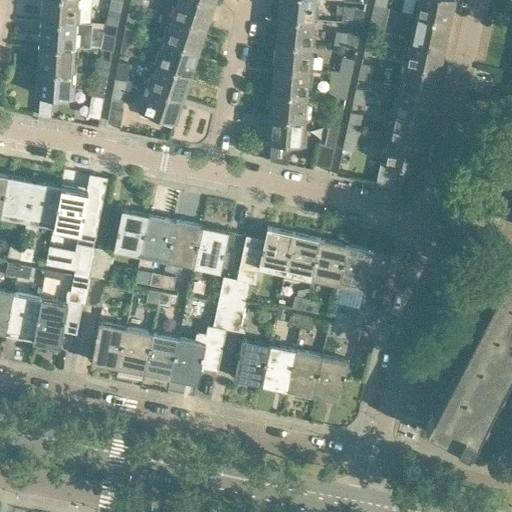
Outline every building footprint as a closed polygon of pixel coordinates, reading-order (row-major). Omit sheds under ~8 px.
[(43,0),(42,18),(79,21),(80,6),(75,6),(75,0),(43,0)] [(171,13),(175,14),(205,24),(213,0),(211,0),(179,0),(179,2),(175,0),(171,13)] [(280,0),(280,15),(311,18),(316,18),(317,6),(322,6),(322,0),(280,0)] [(402,0),(401,9),(409,11),(448,19),(452,0),(402,0)] [(384,5),(373,3),(368,28),(384,31),(390,7),(384,5)] [(342,14),(342,20),(350,21),(361,24),(365,9),(355,6),(343,5),(342,14)] [(107,22),(117,24),(120,11),(109,8),(107,22)] [(407,36),(411,37),(443,44),(448,19),(409,11),(404,35),(407,36)] [(139,14),(128,12),(125,26),(136,28),(139,14)] [(164,37),(168,38),(197,48),(205,24),(175,14),(172,25),(168,23),(164,37)] [(310,29),(311,18),(280,15),(277,40),(309,43),(313,43),(314,30),(310,29)] [(42,18),(40,43),(73,45),(78,46),(90,47),(92,22),(79,21),(42,18)] [(345,46),(356,48),(359,34),(348,32),(345,46)] [(102,48),(112,50),(115,36),(104,34),(102,48)] [(134,39),(123,37),(120,51),(131,53),(134,39)] [(402,61),(406,62),(437,68),(443,44),(411,37),(409,48),(405,47),(402,61)] [(156,60),(160,62),(190,71),(197,48),(168,38),(164,49),(160,48),(156,60)] [(376,41),(366,38),(363,52),(373,54),(376,41)] [(275,65),(311,68),(312,53),(308,53),(309,43),(277,40),(275,65)] [(40,43),(38,68),(76,70),(78,46),(73,45),(40,43)] [(342,71),(351,73),(354,59),(343,57),(340,70),(342,71)] [(97,72),(108,74),(110,60),(100,58),(97,72)] [(118,61),(116,75),(127,77),(129,64),(118,61)] [(148,83),(153,85),(182,94),(190,71),(160,62),(157,72),(152,71),(148,83)] [(432,94),(437,68),(406,62),(404,73),(399,72),(396,85),(401,86),(432,94)] [(371,65),(360,63),(357,77),(368,79),(371,65)] [(275,65),(273,89),(305,92),(309,92),(311,68),(275,65)] [(38,68),(37,94),(73,96),(74,82),(83,83),(84,71),(76,70),(38,68)] [(336,95),(345,97),(351,73),(342,71),(340,70),(332,70),(329,94),(336,95)] [(92,95),(103,97),(108,74),(97,72),(92,95)] [(122,100),(127,77),(116,75),(111,98),(122,100)] [(174,120),(182,94),(153,85),(149,97),(144,95),(139,109),(174,120)] [(427,117),(432,94),(401,86),(398,97),(394,96),(391,110),(395,111),(427,117)] [(366,90),(355,87),(352,101),(362,104),(366,90)] [(273,89),(270,113),(302,116),(307,117),(308,104),(304,103),(305,92),(273,89)] [(110,105),(107,119),(121,122),(123,108),(110,105)] [(332,105),(329,119),(340,121),(343,108),(332,105)] [(39,106),(38,114),(48,116),(49,107),(39,106)] [(350,111),(347,125),(357,127),(360,113),(350,111)] [(386,134),(390,135),(421,142),(427,117),(395,111),(393,121),(389,121),(386,134)] [(270,113),(268,140),(271,140),(269,159),(287,163),(290,142),(304,143),(306,127),(301,127),(302,116),(270,113)] [(330,166),(340,121),(329,119),(324,142),(318,141),(313,163),(329,166),(330,166)] [(357,127),(347,125),(342,147),(352,150),(357,127)] [(383,145),(380,159),(416,167),(421,142),(390,135),(388,146),(383,145)] [(2,211),(10,174),(0,171),(0,210),(2,210),(2,211)] [(36,178),(10,174),(2,211),(3,211),(29,215),(36,178)] [(55,220),(62,184),(36,178),(29,215),(27,225),(38,227),(40,217),(55,220)] [(55,220),(54,224),(79,229),(76,242),(78,243),(93,246),(102,200),(86,196),(88,188),(87,188),(62,184),(55,220)] [(142,248),(149,213),(122,207),(115,242),(116,243),(142,248)] [(169,253),(176,218),(149,213),(142,248),(143,248),(168,253),(169,253)] [(195,258),(195,259),(202,224),(176,218),(169,253),(195,258)] [(224,249),(228,229),(202,224),(195,259),(196,259),(210,261),(209,266),(220,268),(221,265),(226,266),(230,250),(224,249)] [(243,245),(236,277),(238,277),(250,280),(256,281),(260,260),(287,266),(295,231),(267,225),(263,240),(261,240),(260,245),(262,245),(261,249),(243,245)] [(311,281),(313,272),(320,237),(295,231),(287,266),(301,269),(299,278),(311,281)] [(339,278),(347,242),(320,237),(313,272),(339,278)] [(339,278),(338,282),(364,288),(365,284),(373,248),(347,242),(339,278)] [(77,251),(73,269),(76,270),(76,271),(90,274),(91,274),(97,247),(93,246),(78,243),(77,251)] [(8,257),(20,259),(23,246),(11,244),(8,257)] [(23,246),(20,259),(32,262),(35,248),(23,246)] [(97,247),(91,274),(106,277),(111,249),(100,247),(97,247)] [(452,256),(448,255),(444,254),(439,253),(438,262),(450,265),(452,256)] [(432,411),(426,423),(426,424),(471,447),(474,442),(511,366),(511,257),(433,412),(432,411)] [(18,278),(21,265),(9,263),(6,276),(18,278)] [(30,280),(32,267),(31,267),(21,265),(18,278),(28,280),(30,280)] [(150,282),(162,285),(164,272),(152,269),(150,282)] [(90,274),(75,271),(71,294),(69,293),(67,301),(40,296),(33,332),(34,332),(59,336),(60,337),(62,330),(76,333),(82,302),(85,302),(90,274)] [(164,272),(162,285),(173,287),(176,274),(164,272)] [(100,305),(106,277),(91,274),(90,274),(85,302),(87,303),(100,305)] [(224,274),(219,300),(232,303),(238,277),(236,277),(224,274)] [(238,277),(232,303),(244,305),(250,280),(238,277)] [(14,291),(0,288),(0,325),(6,327),(7,327),(14,291)] [(160,290),(148,288),(146,300),(158,302),(160,290)] [(160,290),(158,302),(169,305),(172,293),(160,290)] [(33,332),(40,296),(14,291),(7,327),(8,327),(33,332)] [(293,308),(304,310),(307,297),(295,295),(293,308)] [(307,297),(304,310),(316,313),(319,300),(307,297)] [(219,300),(214,325),(226,328),(227,328),(232,303),(219,300)] [(244,305),(232,303),(227,328),(239,331),(239,330),(244,331),(246,325),(241,323),(244,305)] [(338,303),(335,317),(361,322),(364,309),(338,303)] [(277,310),(275,320),(283,322),(285,311),(277,310)] [(299,328),(300,328),(303,315),(291,313),(289,326),(299,328)] [(312,331),(315,318),(314,317),(303,315),(300,328),(311,331),(312,331)] [(93,356),(118,361),(126,325),(99,320),(96,332),(95,336),(92,355),(93,356)] [(328,321),(326,334),(357,340),(360,327),(328,321)] [(179,335),(170,376),(187,379),(188,375),(197,377),(198,377),(201,365),(216,368),(216,369),(217,369),(226,328),(214,325),(209,324),(207,332),(197,330),(196,339),(179,335)] [(152,330),(126,325),(118,361),(119,361),(144,366),(145,366),(152,330)] [(152,330),(145,366),(155,368),(154,372),(170,376),(179,335),(152,330)] [(260,378),(261,378),(269,342),(242,336),(234,372),(235,372),(260,378)] [(295,347),(269,342),(261,378),(262,378),(287,383),(295,347)] [(313,389),(314,389),(321,353),(295,347),(287,383),(288,383),(313,389)] [(348,358),(321,353),(314,389),(339,394),(341,394),(348,358)]
